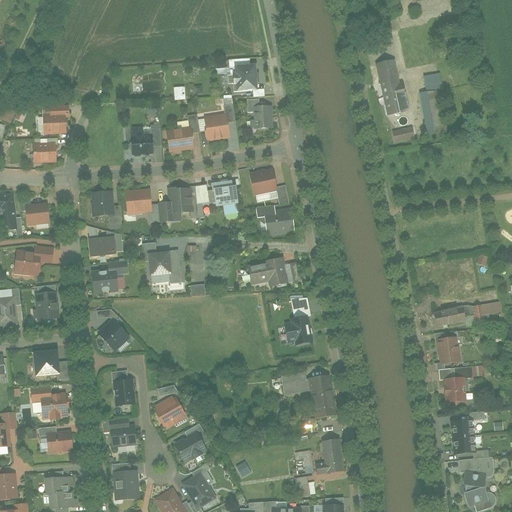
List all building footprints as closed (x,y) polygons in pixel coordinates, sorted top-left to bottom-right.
[(460,43),(447,45),(449,59),(462,56),(460,43)] [(376,67),(387,118),(409,114),(398,62),(376,67)] [(255,67),(233,68),(235,94),(256,93),(255,67)] [(425,77),(428,92),(442,90),(439,75),(425,77)] [(173,101),(184,100),(183,87),(172,88),(173,101)] [(419,96),(426,138),(448,134),(441,92),(419,96)] [(49,116),(42,117),(42,137),(66,136),(65,119),(69,119),(68,107),(49,107),(49,116)] [(273,131),(271,107),(252,108),(253,133),(273,131)] [(0,118),(9,123),(14,113),(5,108),(0,118)] [(229,140),(225,116),(202,120),(207,144),(229,140)] [(190,129),(165,133),(168,155),(193,151),(190,129)] [(411,129),(393,133),(395,143),(413,139),(411,129)] [(130,138),(130,156),(153,155),(152,137),(130,138)] [(32,145),(33,166),(56,165),(55,145),(32,145)] [(277,191),(272,172),(249,177),(254,197),(277,191)] [(211,187),(214,207),(237,204),(233,183),(211,187)] [(193,185),(171,187),(174,213),(196,211),(193,185)] [(153,212),(150,193),(125,196),(128,216),(153,212)] [(106,194),(91,195),(93,219),(107,218),(106,194)] [(16,232),(13,197),(0,195),(0,228),(1,234),(16,232)] [(49,225),(47,204),(25,207),(27,228),(49,225)] [(295,233),(291,210),(276,213),(275,207),(255,210),(257,220),(264,219),(268,238),(295,233)] [(118,249),(116,234),(92,237),(94,252),(118,249)] [(24,253),(15,252),(12,275),(37,278),(39,264),(50,265),(52,250),(34,248),(33,257),(24,256),(24,253)] [(172,249),(161,250),(164,271),(175,270),(172,249)] [(161,250),(150,252),(153,273),(164,271),(161,250)] [(247,268),(251,287),(267,283),(269,288),(285,284),(278,258),(263,262),(264,264),(247,268)] [(118,291),(115,273),(92,276),(94,294),(118,291)] [(190,286),(191,296),(203,295),(203,286),(190,286)] [(59,321),(56,294),(33,297),(36,323),(59,321)] [(15,298),(0,299),(0,328),(17,328),(15,298)] [(499,302),(475,306),(478,323),(488,321),(487,315),(498,313),(500,324),(503,323),(499,302)] [(424,316),(427,333),(462,327),(459,310),(424,316)] [(296,346),(311,343),(306,317),(291,320),(292,325),(285,326),(288,343),(296,342),(296,346)] [(129,337),(115,324),(99,341),(113,354),(129,337)] [(462,363),(457,339),(434,343),(439,368),(462,363)] [(59,374),(56,352),(34,355),(37,376),(59,374)] [(329,376),(307,380),(305,372),(282,376),(284,395),(311,391),(316,420),(335,417),(329,376)] [(469,401),(465,378),(442,382),(446,405),(469,401)] [(126,382),(114,383),(116,408),(129,407),(126,382)] [(157,390),(159,397),(175,393),(173,386),(157,390)] [(67,418),(66,397),(52,398),(51,389),(32,390),(33,404),(38,404),(39,420),(67,418)] [(159,410),(168,429),(187,419),(177,401),(159,410)] [(450,424),(451,439),(474,437),(473,421),(450,424)] [(6,425),(0,425),(0,449),(9,448),(6,425)] [(113,449),(137,446),(135,427),(110,430),(113,449)] [(73,450),(71,434),(47,436),(48,452),(73,450)] [(194,434),(173,446),(184,465),(205,453),(194,434)] [(451,439),(453,455),(476,453),(474,437),(451,439)] [(332,442),(320,444),(324,466),(313,468),(314,478),(337,474),(332,442)] [(463,495),(468,511),(478,511),(490,508),(484,490),(484,486),(489,469),(469,463),(463,486),(463,495)] [(129,472),(113,473),(115,501),(131,500),(129,472)] [(182,485),(198,511),(218,500),(201,473),(182,485)] [(0,477),(0,503),(14,502),(11,476),(0,477)] [(298,496),(315,495),(314,482),(307,483),(306,477),(296,478),(298,496)] [(47,496),(48,511),(63,510),(62,493),(58,493),(57,478),(42,480),(43,497),(47,496)] [(154,502),(160,511),(188,511),(173,489),(154,502)]
